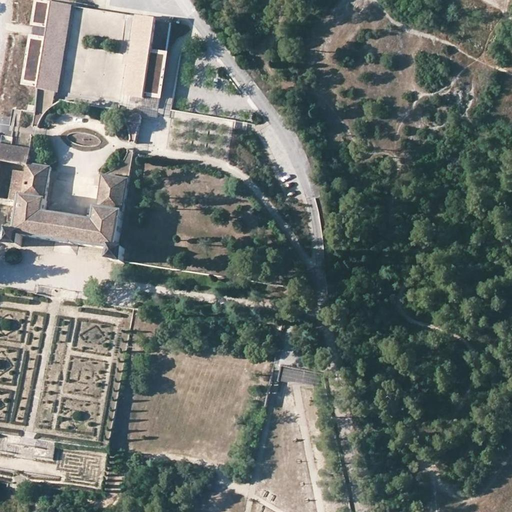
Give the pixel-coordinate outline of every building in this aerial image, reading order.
[(39,88),(57,91),(72,4),(54,1),(54,4),(41,1),(37,22),(50,24),(48,39),(34,37),(26,81),(40,84),(39,88)] [(83,35),(84,23),(88,23),(89,8),(73,7),(70,44),(76,45),(77,34),(83,35)] [(155,96),(162,97),(172,24),(160,22),(139,19),(136,43),(134,59),(132,67),(128,98),(133,98),(146,100),(147,95),(155,96)] [(147,95),(146,100),(133,98),(131,114),(159,117),(162,97),(155,96),(147,95)] [(142,118),(130,116),(128,128),(130,135),(131,142),(138,143),(140,128),(142,118)] [(32,151),(0,145),(0,183),(4,161),(29,165),(31,165),(32,151)] [(98,210),(96,222),(48,215),(51,202),(50,200),(55,169),(51,168),(31,165),(29,165),(27,174),(16,173),(11,200),(22,202),(17,232),(11,231),(9,236),(8,247),(22,249),(24,239),(111,252),(110,261),(124,263),(125,256),(126,249),(122,249),(120,246),(136,154),(136,151),(130,151),(128,157),(125,163),(120,168),(113,172),(105,175),(100,209),(98,210)] [(32,296),(32,305),(46,305),(46,297),(32,296)] [(67,332),(70,318),(60,316),(57,330),(67,332)] [(303,382),(322,386),(324,372),(283,365),(280,378),(303,382)]
